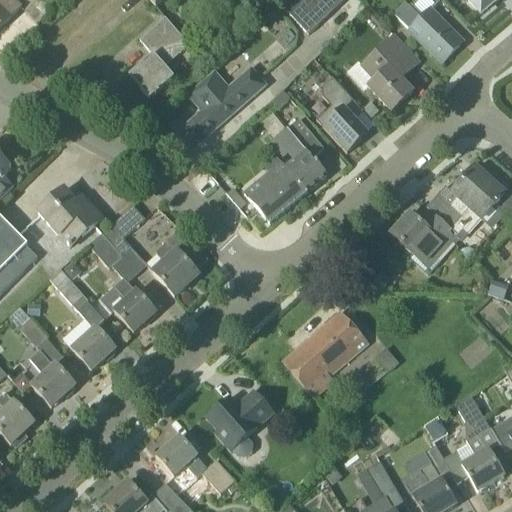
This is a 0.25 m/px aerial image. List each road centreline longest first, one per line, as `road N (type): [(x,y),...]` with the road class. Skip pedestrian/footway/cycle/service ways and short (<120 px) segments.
road 1 (residential): [(0,511),(265,279)]
road 2 (unclassified): [(0,80),(98,134),(265,279)]
road 3 (residential): [(265,279),(464,108)]
